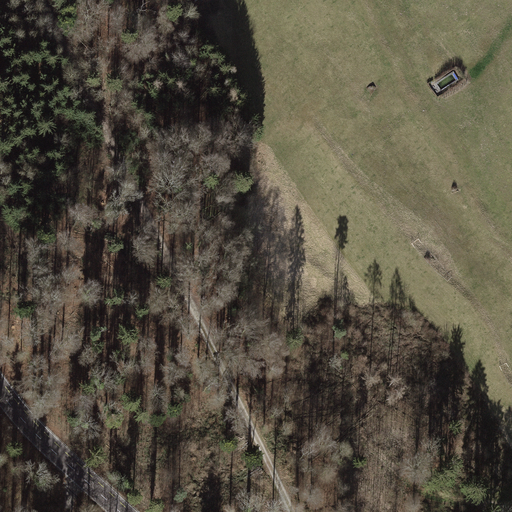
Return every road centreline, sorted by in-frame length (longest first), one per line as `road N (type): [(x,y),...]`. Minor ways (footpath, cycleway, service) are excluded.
road 1 (track): [(292,511),(42,0)]
road 2 (tertiary): [(117,511),(0,383)]
